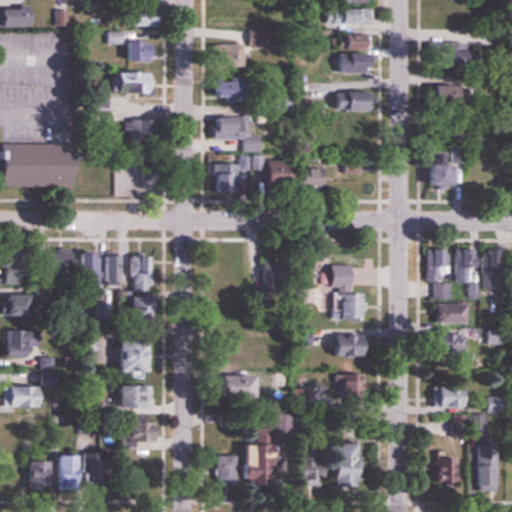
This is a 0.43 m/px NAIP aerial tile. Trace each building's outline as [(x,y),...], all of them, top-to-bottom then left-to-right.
[(425,27),(463,26),(462,7),(478,7),(478,0),(451,0),(452,6),(424,7),(425,27)] [(0,27),(21,28),(21,9),(0,8),(0,27)] [(149,9),(122,9),(122,27),(149,27),(149,9)] [(242,28),(242,9),(210,9),(210,28),(242,28)] [(325,24),(364,24),(364,10),(325,10),(325,24)] [(117,42),(117,61),(144,61),(144,42),(117,42)] [(461,44),(422,44),(422,66),(461,66),(461,44)] [(204,67),(240,67),(240,45),(204,45),(204,67)] [(102,73),(102,92),(141,92),(141,73),(102,73)] [(205,99),(245,99),(245,80),(205,80),(205,99)] [(422,104),(448,104),(448,84),(422,84),(422,104)] [(363,92),(328,92),(328,111),(363,111),(363,92)] [(270,111),(289,111),(289,96),(270,96),(270,111)] [(206,116),(206,137),(247,137),(247,116),(206,116)] [(339,173),(361,173),(360,119),(337,120),(339,173)] [(0,185),(60,187),(61,157),(35,157),(35,144),(0,143),(0,185)] [(420,185),(448,185),(448,164),(442,164),(442,151),(419,151),(420,185)] [(257,160),(257,183),(285,183),(285,160),(257,160)] [(232,189),(232,162),(207,162),(207,189),(232,189)] [(83,196),(103,193),(98,164),(78,168),(83,196)] [(322,165),(295,165),(295,187),(322,187),(322,165)] [(0,248),(0,284),(18,285),(18,248),(0,248)] [(444,298),(444,249),(423,249),(423,282),(428,282),(428,298),(444,298)] [(72,251),(72,273),(81,273),(81,283),(95,283),(95,251),(72,251)] [(143,287),(143,253),(122,253),(122,287),(143,287)] [(465,283),(465,253),(449,253),(449,283),(465,283)] [(234,294),(234,254),(210,254),(210,285),(215,285),(215,294),(234,294)] [(61,256),(40,256),(40,280),(61,280),(61,256)] [(113,283),(113,256),(100,256),(100,283),(113,283)] [(476,256),(476,289),(492,289),(492,256),(476,256)] [(257,261),(257,292),(278,292),(278,261),(257,261)] [(296,302),(309,302),(309,289),(296,289),(296,302)] [(331,319),(355,319),(355,294),(331,294),(331,319)] [(0,296),(0,315),(21,316),(21,296),(0,296)] [(143,319),(143,298),(119,298),(119,319),(143,319)] [(459,304),(429,304),(429,323),(459,323),(459,304)] [(213,363),(247,362),(246,345),(267,345),(266,329),(243,330),(243,340),(212,341),(213,363)] [(482,330),(482,344),(501,344),(501,330),(482,330)] [(24,331),(1,331),(1,356),(24,356),(24,331)] [(356,355),(356,334),(323,334),(323,355),(356,355)] [(424,334),(424,355),(454,355),(454,334),(424,334)] [(139,372),(139,341),(109,341),(109,372),(139,372)] [(210,373),(210,397),(249,397),(249,373),(210,373)] [(334,375),(334,404),(359,404),(359,375),(334,375)] [(0,407),(35,407),(35,386),(0,385),(0,407)] [(144,385),(109,385),(109,407),(144,407),(144,385)] [(459,407),(459,385),(427,385),(427,407),(459,407)] [(500,396),(480,397),(481,412),(501,411),(500,396)] [(447,438),(462,438),(462,414),(447,414),(447,438)] [(148,421),(130,421),(130,415),(115,415),(115,442),(148,442),(148,421)] [(347,440),(321,446),(330,489),(356,483),(347,440)] [(0,481),(15,481),(15,443),(1,443),(1,459),(0,459),(0,481)] [(211,455),(211,484),(262,484),(262,443),(234,443),(234,455),(211,455)] [(470,445),(470,490),(492,490),(492,445),(470,445)] [(117,460),(117,477),(141,477),(141,449),(123,449),(123,460),(117,460)] [(68,455),(48,455),(48,487),(68,487),(68,455)] [(451,457),(428,457),(428,482),(451,482),(451,457)] [(291,486),(314,486),(314,460),(291,460),(291,486)] [(40,488),(40,461),(20,461),(20,488),(40,488)]
